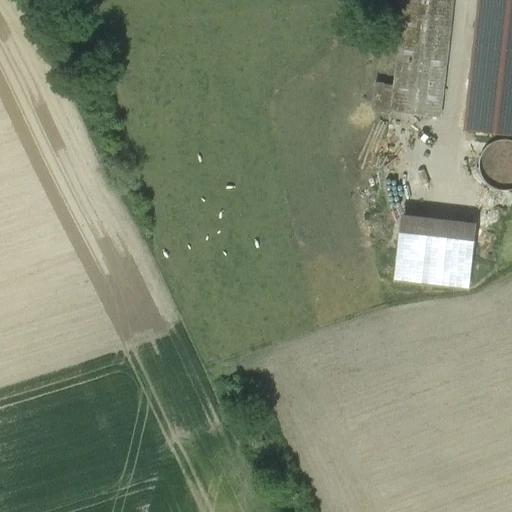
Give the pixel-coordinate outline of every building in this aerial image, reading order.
[(403,0),(395,81),(391,111),(440,116),(453,0),(403,0)] [(511,0),(480,0),(466,129),(511,133),(511,0)] [(511,144),(508,144),(501,144),(494,146),(488,151),(484,158),(483,165),(485,173),(487,177),(492,182),(499,186),(503,186),(510,186),(511,185),(511,144)] [(403,216),(401,231),(475,238),(476,223),(403,216)] [(475,238),(401,231),(396,279),(469,287),(475,238)]
